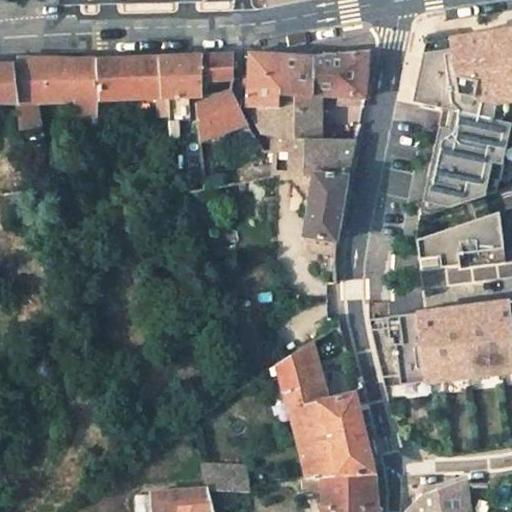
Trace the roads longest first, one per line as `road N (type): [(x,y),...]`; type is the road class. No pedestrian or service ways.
road 1 (unclassified): [(395,471),(355,317),(353,254),(395,34),(394,0)]
road 2 (tertiary): [(244,24),(0,34)]
road 3 (tertiary): [(394,0),(244,24)]
road 4 (unknown): [(244,24),(238,104),(257,144)]
